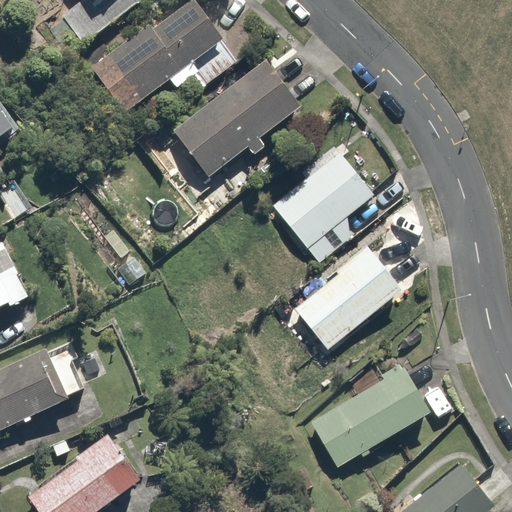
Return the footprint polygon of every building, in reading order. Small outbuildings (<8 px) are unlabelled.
[(237,61),(222,39),(195,0),(190,0),(90,71),(122,114),(165,83),(172,92),(186,81),(196,95),(237,61)] [(302,111),(268,62),(168,131),(203,180),(302,111)] [(354,234),(344,222),(375,198),(338,150),(269,204),(306,252),(316,264),(354,234)] [(398,294),(365,252),(293,310),(327,351),(398,294)] [(0,284),(0,315),(13,308),(0,284)] [(42,352),(0,370),(0,433),(65,406),(42,352)] [(379,375),(383,383),(310,419),(333,465),(431,416),(414,384),(404,362),(379,375)] [(34,511),(100,511),(142,484),(111,437),(23,495),(34,511)] [(403,511),(487,511),(490,510),(460,469),(403,511)]
